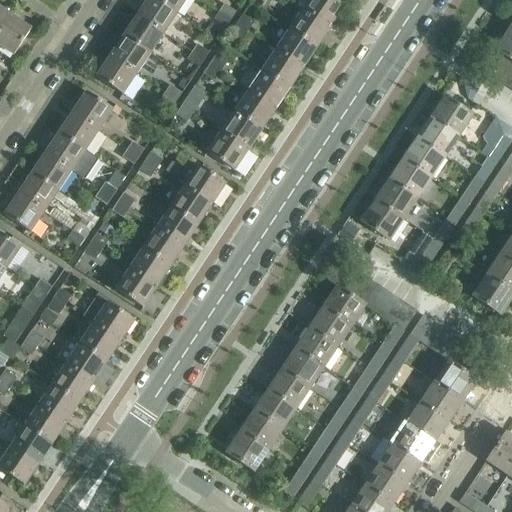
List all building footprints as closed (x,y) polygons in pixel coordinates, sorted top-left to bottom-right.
[(147,0),(137,16),(163,34),(177,14),(156,0),(147,0)] [(156,0),(177,14),(186,0),(156,0)] [(344,7),(333,0),(309,0),(303,10),(330,29),(344,7)] [(388,2),(378,18),(382,21),(393,5),(388,2)] [(236,13),(224,5),(219,13),(231,20),(236,13)] [(0,9),(0,31),(10,16),(0,9)] [(330,29),(303,10),(289,31),(316,49),(330,29)] [(214,20),(226,28),(231,20),(219,13),(214,20)] [(0,47),(13,56),(31,30),(10,16),(0,31),(0,47)] [(124,36),(150,54),(163,34),(137,16),(124,36)] [(253,24),(242,16),(237,24),(248,32),(253,24)] [(230,34),(242,41),(248,32),(237,24),(230,34)] [(496,51),(511,61),(511,31),(510,30),(496,51)] [(316,49),(289,31),(275,51),(302,70),(316,49)] [(110,57),(136,74),(150,54),(124,36),(110,57)] [(208,53),(197,46),(192,53),(203,61),(208,53)] [(302,70),(275,51),(262,71),(289,90),(302,70)] [(187,60),(198,68),(203,61),(192,53),(187,60)] [(502,56),(488,76),(498,83),(511,63),(502,56)] [(96,78),(122,96),(136,74),(110,57),(96,78)] [(226,65),(215,57),(209,65),(221,73),(226,65)] [(511,62),(511,63),(498,83),(508,89),(511,83),(511,62)] [(203,75),(215,82),(221,73),(209,65),(203,75)] [(289,90),(262,71),(248,92),(275,111),(289,90)] [(181,94),(170,86),(165,94),(176,101),(181,94)] [(113,110),(86,92),(73,113),(99,131),(113,110)] [(275,111),(248,92),(234,112),(261,131),(275,111)] [(160,101),(171,109),(176,101),(165,94),(160,101)] [(199,105),(188,98),(182,106),(193,114),(199,105)] [(472,117),(445,99),(430,120),(458,138),(472,117)] [(176,115),(187,123),(193,114),(182,106),(176,115)] [(261,131),(234,112),(221,133),(248,151),(261,131)] [(59,133),(85,151),(99,131),(73,113),(59,133)] [(458,138),(430,120),(417,140),(444,159),(458,138)] [(46,153),(72,171),(85,151),(59,133),(46,153)] [(207,154),(234,172),(248,151),(221,133),(207,154)] [(511,143),(502,138),(488,158),(497,164),(511,143)] [(444,159),(417,140),(403,161),(431,179),(444,159)] [(144,151),(132,143),(127,150),(139,158),(144,151)] [(122,158),(134,166),(139,158),(127,150),(122,158)] [(32,173),(58,191),(72,171),(46,153),(32,173)] [(162,161),(150,153),(145,161),(157,169),(162,161)] [(511,174),(511,154),(503,168),(511,174)] [(497,164),(488,158),(475,179),(483,185),(497,164)] [(139,171),(150,179),(157,169),(145,161),(139,171)] [(431,179),(403,161),(389,181),(417,200),(431,179)] [(226,185),(198,166),(184,188),(211,206),(226,185)] [(511,174),(503,168),(489,189),(498,195),(511,174)] [(18,194),(44,212),(58,191),(32,173),(18,194)] [(119,174),(111,187),(105,183),(100,191),(112,198),(125,178),(119,174)] [(483,185),(475,179),(461,200),(469,205),(483,185)] [(417,200),(389,181),(375,202),(403,221),(417,200)] [(211,206),(184,188),(170,208),(197,227),(211,206)] [(498,195),(489,189),(475,209),(485,215),(498,195)] [(95,199),(106,206),(112,198),(100,191),(95,199)] [(4,216),(30,233),(44,212),(18,194),(4,216)] [(135,202),(124,194),(118,202),(129,210),(135,202)] [(62,206),(88,224),(85,229),(78,224),(77,226),(70,222),(71,220),(54,209),(49,216),(73,232),(84,239),(98,218),(68,197),(62,206)] [(469,205),(461,200),(447,220),(456,226),(469,205)] [(112,212),(123,219),(129,210),(118,202),(112,212)] [(361,223),(389,242),(403,221),(375,202),(361,223)] [(197,227),(170,208),(157,229),(184,247),(197,227)] [(485,215),(475,209),(462,230),(471,236),(485,215)] [(456,226),(447,220),(433,241),(442,247),(456,226)] [(105,222),(100,231),(110,238),(115,229),(105,222)] [(347,223),(339,236),(351,244),(360,231),(347,223)] [(184,247),(157,229),(143,249),(170,268),(184,247)] [(471,236),(462,230),(448,251),(457,257),(471,236)] [(68,239),(79,247),(84,239),(73,232),(68,239)] [(21,248),(0,234),(0,265),(6,269),(21,248)] [(108,243),(96,235),(91,243),(102,251),(108,243)] [(511,238),(500,256),(511,263),(511,238)] [(419,262),(428,268),(442,247),(433,241),(419,262)] [(84,253),(96,261),(102,251),(91,243),(84,253)] [(170,268),(143,249),(129,269),(156,288),(170,268)] [(434,272),(443,278),(457,257),(448,251),(434,272)] [(511,263),(500,256),(486,276),(511,293),(511,263)] [(427,267),(415,259),(409,268),(421,276),(427,267)] [(115,291),(143,309),(156,288),(129,269),(115,291)] [(357,272),(344,292),(354,299),(367,279),(357,272)] [(472,297),(500,316),(511,298),(511,293),(486,276),(472,297)] [(364,305),(377,285),(367,279),(354,299),(364,305)] [(51,289),(40,281),(35,289),(46,296),(51,289)] [(374,312),(387,292),(377,285),(364,305),(374,312)] [(365,307),(337,288),(323,309),(351,328),(365,307)] [(46,296),(35,289),(22,307),(34,315),(46,296)] [(71,298),(60,290),(54,299),(65,307),(71,298)] [(387,292),(374,312),(384,319),(397,299),(387,292)] [(134,322),(107,303),(109,300),(99,293),(83,318),(93,325),(120,343),(134,322)] [(48,308),(60,316),(65,307),(54,299),(48,308)] [(397,299),(384,319),(394,326),(407,305),(397,299)] [(403,332),(417,312),(407,305),(394,326),(403,332)] [(46,309),(40,319),(52,327),(59,318),(46,309)] [(309,330),(337,348),(351,328),(323,309),(309,330)] [(423,317),(410,336),(420,343),(433,323),(423,317)] [(24,329),(13,321),(8,329),(19,336),(24,329)] [(430,350),(443,330),(433,323),(420,343),(430,350)] [(93,325),(79,345),(106,363),(120,343),(93,325)] [(403,333),(395,327),(380,348),(389,354),(403,333)] [(2,337),(14,344),(19,336),(8,329),(2,337)] [(295,351),(323,369),(337,348),(309,330),(295,351)] [(440,356),(453,337),(443,330),(430,350),(440,356)] [(44,339),(33,331),(27,340),(38,348),(44,339)] [(418,343),(409,337),(395,358),(404,364),(418,343)] [(453,337),(440,356),(450,363),(463,343),(453,337)] [(7,340),(0,350),(0,353),(8,359),(9,359),(10,358),(18,346),(15,344),(14,344),(7,340)] [(21,348),(32,356),(38,348),(27,340),(21,348)] [(106,363),(79,345),(71,340),(57,360),(65,365),(93,384),(106,363)] [(463,343),(450,363),(460,369),(473,350),(463,343)] [(367,368),(375,374),(389,354),(380,348),(367,368)] [(470,376),(483,357),(473,350),(460,369),(470,376)] [(281,371),(309,390),(323,369),(295,351),(281,371)] [(404,364),(395,358),(382,378),(391,384),(404,364)] [(476,381),(448,363),(434,384),(462,402),(476,381)] [(93,384),(65,365),(51,386),(79,404),(93,384)] [(353,389),(362,395),(375,374),(367,368),(353,389)] [(268,392),(295,410),(309,390),(281,371),(268,392)] [(17,380),(5,372),(0,379),(0,381),(11,388),(17,380)] [(391,384),(382,378),(368,399),(377,405),(391,384)] [(0,393),(5,397),(11,388),(0,381),(0,393)] [(420,404),(448,423),(462,402),(434,384),(420,404)] [(79,404),(51,386),(38,406),(65,425),(79,404)] [(339,410),(348,416),(362,395),(353,389),(339,410)] [(254,412),(282,431),(295,410),(268,392),(254,412)] [(377,405),(368,399),(354,420),(363,426),(377,405)] [(407,425),(434,443),(448,423),(420,404),(407,425)] [(65,425),(38,406),(24,427),(51,445),(65,425)] [(326,430),(334,436),(348,416),(339,410),(326,430)] [(240,433),(268,452),(282,431),(254,412),(240,433)] [(363,426),(354,420),(341,440),(349,446),(363,426)] [(393,446),(421,464),(434,443),(407,425),(393,446)] [(51,445),(24,427),(10,447),(38,465),(51,445)] [(312,451),(321,457),(334,436),(326,430),(312,451)] [(226,454),(254,473),(268,452),(240,433),(226,454)] [(511,439),(505,435),(486,462),(508,476),(511,469),(511,439)] [(349,446),(341,440),(327,461),(336,467),(349,446)] [(379,466),(407,485),(421,464),(393,446),(379,466)] [(0,462),(0,469),(24,486),(38,465),(10,447),(0,462)] [(298,472),(307,477),(321,457),(312,451),(298,472)] [(336,467),(327,461),(313,482),(322,487),(336,467)] [(365,487),(393,505),(407,485),(379,466),(365,487)] [(284,493),(293,499),(307,477),(298,472),(284,493)] [(299,503),(308,509),(322,487),(313,482),(299,503)] [(352,507),(358,511),(388,511),(393,505),(365,487),(352,507)] [(466,494),(460,503),(473,511),(483,511),(487,508),(466,494)] [(0,511),(6,511),(10,508),(0,501),(0,511)]
